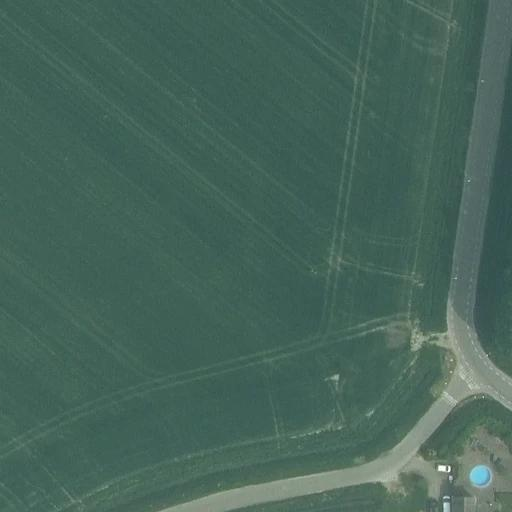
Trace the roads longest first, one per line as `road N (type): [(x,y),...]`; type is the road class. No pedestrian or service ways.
road 1 (unclassified): [(478,369),(465,347),(461,301),(501,0)]
road 2 (unclassified): [(187,511),(384,469),(478,369)]
